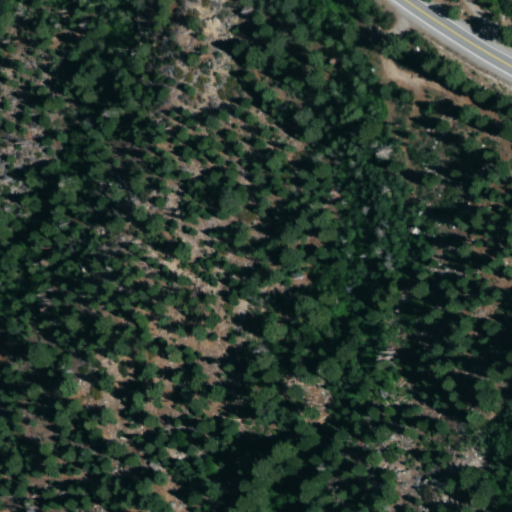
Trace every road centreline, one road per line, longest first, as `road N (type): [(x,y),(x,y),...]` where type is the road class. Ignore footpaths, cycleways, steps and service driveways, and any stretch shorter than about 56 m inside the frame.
road 1 (track): [(409,2),(384,52),(413,93),(404,130),(408,177)]
road 2 (primary): [(406,0),(511,67)]
